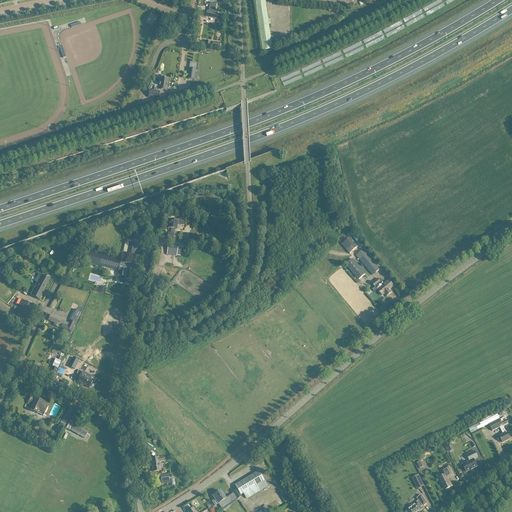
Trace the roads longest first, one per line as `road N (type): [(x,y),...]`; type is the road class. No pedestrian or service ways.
road 1 (motorway): [(0,224),(320,110),(511,9)]
road 2 (motorway): [(498,0),(313,97),(0,208)]
road 3 (tertiary): [(161,511),(225,469),(511,231)]
road 4 (unclassified): [(141,511),(127,377),(159,206)]
road 5 (unclassified): [(0,403),(76,253)]
road 6 (unknown): [(139,101),(0,148)]
road 7 (track): [(126,418),(17,367)]
